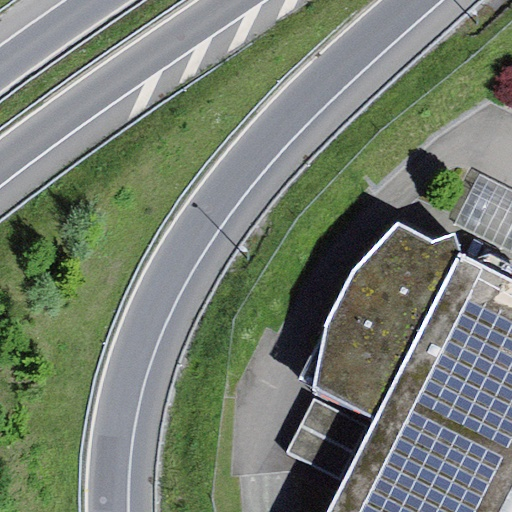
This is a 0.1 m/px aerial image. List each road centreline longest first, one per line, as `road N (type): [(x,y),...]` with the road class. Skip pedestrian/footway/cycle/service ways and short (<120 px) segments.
road 1 (motorway): [(106,511),(122,390),(195,228),(273,129),(410,0)]
road 2 (motorway): [(0,164),(232,0)]
road 3 (motorway): [(101,0),(0,70)]
